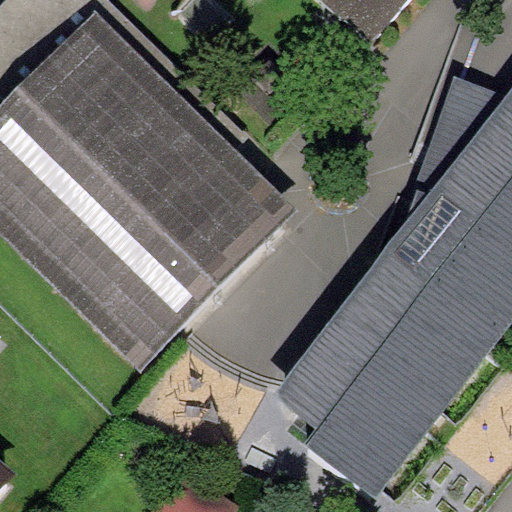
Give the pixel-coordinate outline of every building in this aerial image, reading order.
[(0,97),(8,106),(0,113),(0,235),(143,378),(294,219),(235,153),(250,137),(111,0),(9,0),(0,10),(0,97)] [(412,0),(316,0),(371,47),(412,0)] [(511,331),(511,97),(511,98),(455,79),(402,233),(277,399),(319,436),(306,452),(375,505),(511,331)] [(0,500),(17,480),(0,465),(0,500)] [(234,511),(239,507),(183,469),(154,511),(234,511)]
